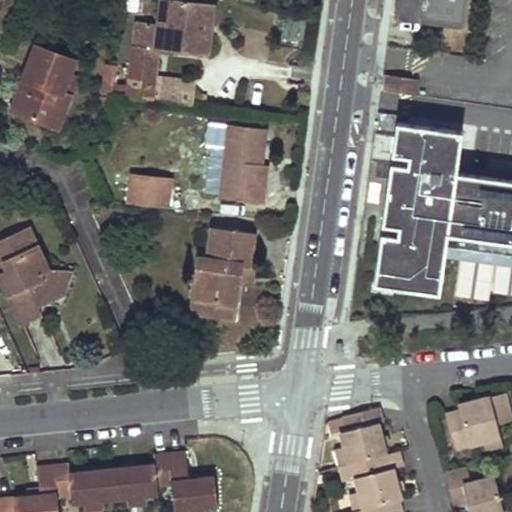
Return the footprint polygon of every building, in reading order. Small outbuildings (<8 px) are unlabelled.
[(160,0),(158,25),(155,49),(157,49),(209,56),(215,4),(179,0),(160,0)] [(402,0),(400,18),(443,24),(444,18),(463,20),(465,0),(402,0)] [(463,20),(444,18),(443,24),(462,26),(463,20)] [(158,25),(136,22),(127,98),(151,101),(154,79),(157,49),(155,49),(158,25)] [(59,128),(78,78),(72,76),(77,61),(36,46),(23,79),(35,84),(22,115),(59,128)] [(112,92),(116,65),(106,64),(102,92),(112,92)] [(388,75),(385,91),(415,95),(418,79),(388,75)] [(22,115),(35,84),(23,79),(10,111),(22,115)] [(154,79),(151,101),(178,104),(179,89),(180,82),(154,79)] [(179,89),(178,104),(192,106),(194,91),(179,89)] [(463,132),(396,123),(372,284),(440,294),(448,235),(511,243),(511,180),(457,172),(463,132)] [(263,204),(267,166),(262,166),(257,165),(258,156),(263,156),(266,130),(229,125),(220,198),(263,204)] [(131,176),(128,203),(168,208),(171,180),(131,176)] [(2,200),(4,207),(11,205),(8,198),(2,200)] [(234,318),(239,283),(241,265),(250,266),(251,264),(255,234),(212,229),(207,258),(198,257),(193,299),(213,302),(211,315),(234,318)] [(40,308),(34,295),(43,291),(58,296),(65,276),(48,269),(30,230),(0,242),(0,249),(5,261),(9,271),(0,275),(21,322),(42,313),(40,308)] [(5,261),(0,263),(0,274),(0,275),(9,271),(5,261)] [(241,265),(239,283),(251,284),(254,265),(251,264),(250,266),(241,265)] [(70,278),(65,276),(58,296),(43,291),(34,295),(40,308),(63,298),(70,278)] [(213,302),(193,299),(191,312),(211,315),(213,302)] [(511,421),(511,417),(505,393),(458,405),(460,411),(446,415),(455,449),(483,442),(500,437),(497,425),(511,421)] [(378,423),(381,422),(378,408),(345,416),(345,417),(330,421),(333,434),(341,432),(344,447),(349,464),(369,459),(386,454),(378,423)] [(500,437),(483,442),(485,450),(502,445),(500,437)] [(337,449),(341,466),(349,464),(344,447),(337,449)] [(186,451),(168,453),(171,486),(173,511),(175,511),(187,511),(205,511),(205,509),(217,508),(214,476),(188,478),(186,451)] [(401,466),(397,451),(386,454),(369,459),(349,464),(341,466),(345,480),(355,478),(358,492),(362,509),(370,507),(397,500),(400,500),(392,469),(401,466)] [(154,463),(111,468),(115,500),(128,498),(129,506),(147,504),(146,497),(159,495),(158,487),(171,486),(168,453),(153,454),(154,463)] [(103,501),(115,500),(111,468),(70,472),(69,463),(53,464),(57,497),(71,496),(72,504),(85,503),(86,511),(104,509),(103,501)] [(58,511),(57,497),(53,464),(37,466),(40,493),(14,496),(15,511),(58,511)] [(504,511),(495,476),(472,482),(467,466),(445,473),(451,500),(466,496),(467,502),(469,511),(504,511)] [(350,494),(355,511),(362,509),(358,492),(350,494)] [(15,511),(14,496),(0,497),(0,511),(15,511)] [(466,496),(451,500),(453,506),(467,502),(466,496)] [(400,511),(397,500),(370,507),(362,509),(355,511),(352,511),(400,511)]
